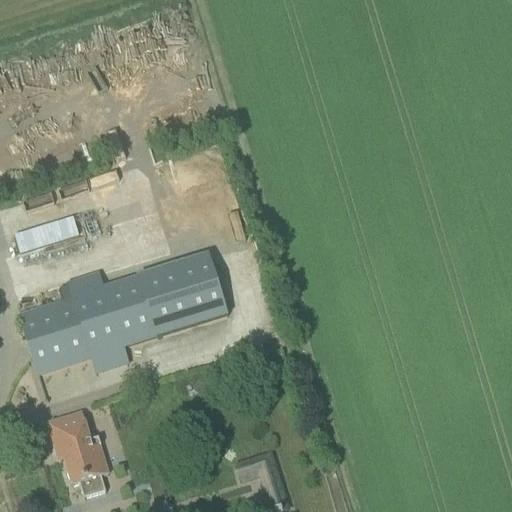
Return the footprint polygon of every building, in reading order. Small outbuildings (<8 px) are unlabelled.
[(220,53),(200,59),(202,69),(222,63),(220,53)] [(15,238),(21,258),(82,240),(76,220),(15,238)] [(208,261),(19,318),(37,377),(227,321),(208,261)] [(78,488),(83,504),(84,503),(84,501),(103,495),(104,497),(105,497),(100,481),(108,479),(97,443),(90,446),(81,418),(46,428),(55,457),(58,466),(64,464),(71,490),(78,488)] [(286,511),(275,467),(237,477),(245,511),(286,511)]
